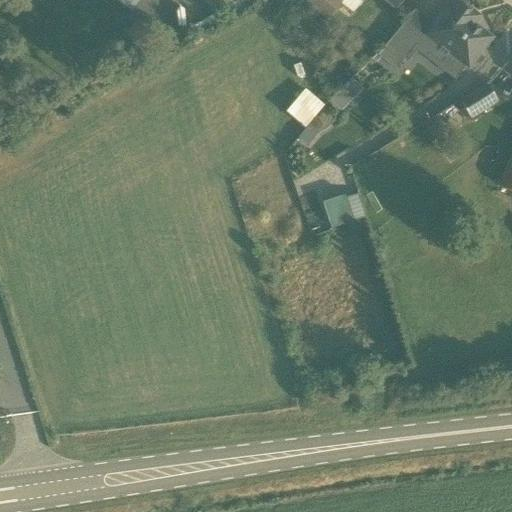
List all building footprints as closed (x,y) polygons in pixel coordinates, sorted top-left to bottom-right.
[(137,0),(152,27),(185,9),(180,0),(137,0)] [(203,0),(213,15),(238,0),(203,0)] [(359,0),(385,0),(396,9),(402,0),(307,0),(305,3),(327,21),(343,2),(339,0),(357,0),(359,1),(359,0)] [(448,6),(425,36),(448,53),(438,66),(455,79),(465,66),(468,68),(491,38),(473,25),(479,17),(456,0),(451,8),(448,6)] [(396,69),(404,59),(406,61),(422,40),(403,25),(386,46),(378,55),(396,69)] [(352,78),(341,89),(351,100),(363,90),(352,78)] [(487,85),(459,102),(470,119),(497,102),(487,85)] [(511,193),(511,157),(500,189),(511,193)]
